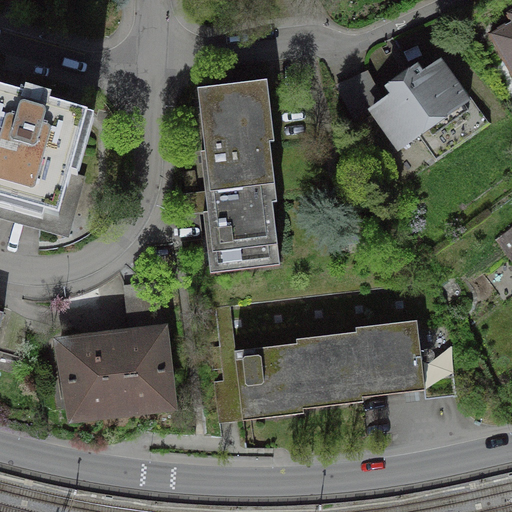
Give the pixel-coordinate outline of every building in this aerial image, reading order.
[(511,15),(509,17),(511,23),(490,35),(511,72),(511,15)] [(393,96),(373,110),(400,148),(466,102),(438,64),(422,75),(417,67),(408,73),(387,88),(393,96)] [(337,86),(354,118),(381,99),(368,73),(337,86)] [(267,81),(198,90),(205,152),(200,152),(204,182),(208,212),(203,213),(210,274),(280,266),(272,203),(277,203),(270,143),(274,143),(267,81)] [(0,91),(0,216),(69,236),(87,175),(72,171),(87,116),(49,105),(51,98),(26,91),(24,98),(0,91)] [(507,265),(511,261),(511,213),(485,233),(507,265)] [(220,423),(244,420),(306,413),(305,407),(335,403),(366,400),(365,396),(426,389),(418,319),(414,285),(216,307),(221,346),(210,347),(212,370),(223,369),(224,380),(216,381),(220,423)] [(93,337),(56,342),(59,362),(48,364),(55,416),(71,414),(73,427),(183,412),(172,326),(162,328),(157,288),(123,292),(129,332),(93,337)]
